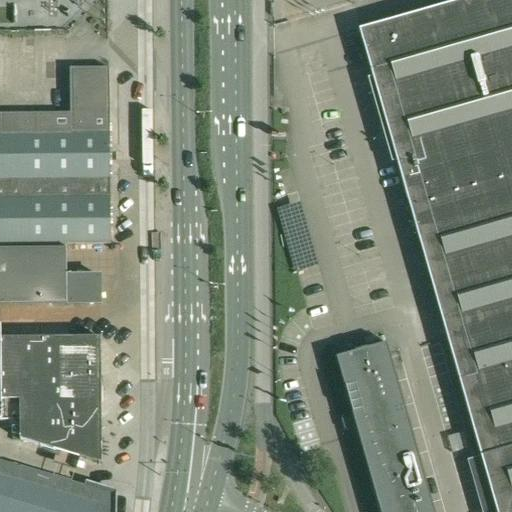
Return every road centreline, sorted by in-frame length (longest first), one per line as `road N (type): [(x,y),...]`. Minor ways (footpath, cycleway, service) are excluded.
road 1 (unclassified): [(314,511),(263,430),(261,0)]
road 2 (primary): [(208,504),(237,349),(230,0)]
road 3 (unclassified): [(145,0),(150,417)]
road 4 (primary): [(181,0),(186,366)]
road 5 (primary): [(186,366),(174,493)]
